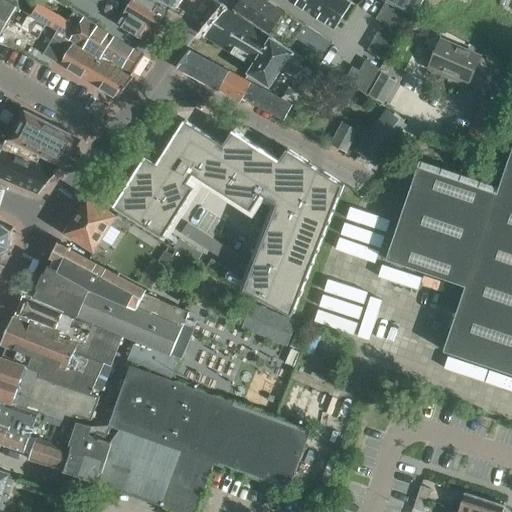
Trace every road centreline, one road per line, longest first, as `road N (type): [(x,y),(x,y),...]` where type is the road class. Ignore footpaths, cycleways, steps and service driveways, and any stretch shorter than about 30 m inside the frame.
road 1 (unknown): [(511,409),(421,378),(365,342),(353,289),(364,257)]
road 2 (residential): [(378,511),(412,431),(511,465)]
road 3 (residential): [(141,511),(0,458)]
road 4 (residential): [(113,133),(0,72)]
